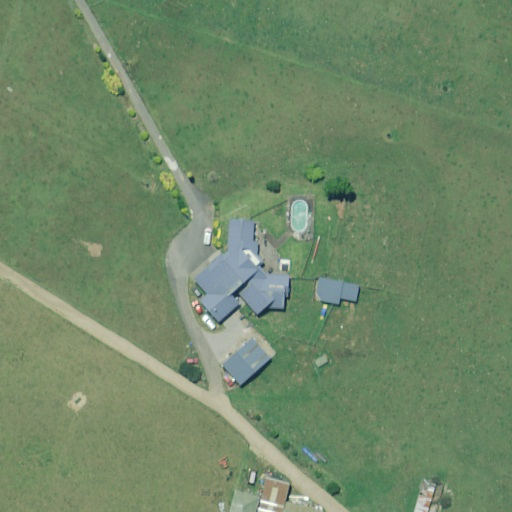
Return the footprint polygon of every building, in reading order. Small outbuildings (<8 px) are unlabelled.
[(255,222),(230,221),(229,255),(220,255),(218,259),(195,279),(209,295),(201,301),(220,322),(241,303),(245,300),(259,315),(267,307),(284,310),(291,279),(268,275),(260,266),(264,262),(258,256),(259,242),(254,242),(255,222)] [(318,296),(321,301),(340,305),(341,299),(358,302),(361,287),(321,278),(318,296)] [(275,356),(256,336),(224,366),(242,386),(275,356)] [(332,362),(326,353),(313,362),(320,371),(332,362)] [(264,477),(260,497),(236,492),(231,511),(323,511),(324,511),(289,503),(293,483),(264,477)] [(436,490),(423,487),(415,511),(434,511),(435,511),(431,510),(436,490)]
